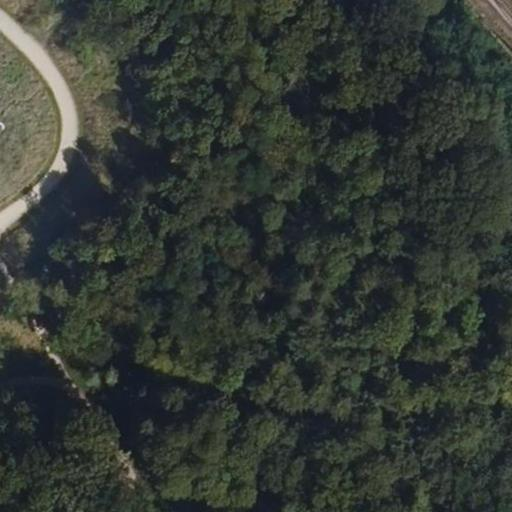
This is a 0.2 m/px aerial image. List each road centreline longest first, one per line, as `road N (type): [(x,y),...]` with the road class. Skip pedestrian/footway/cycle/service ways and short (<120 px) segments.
road 1 (track): [(0,222),(60,167),(70,135),(66,99),(0,20)]
road 2 (track): [(159,511),(118,435),(82,391),(63,382),(0,389)]
